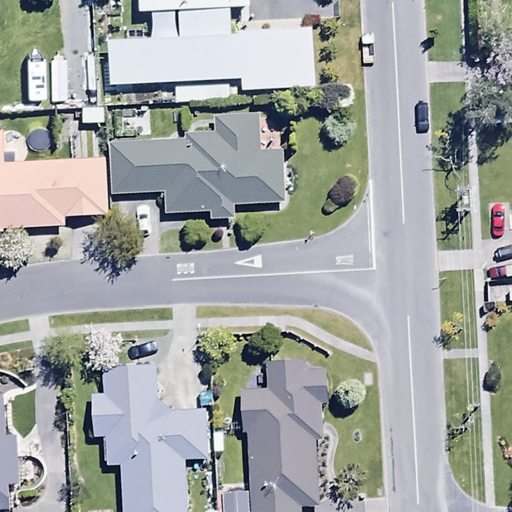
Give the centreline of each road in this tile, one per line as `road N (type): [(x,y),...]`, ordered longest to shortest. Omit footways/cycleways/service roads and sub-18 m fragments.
road 1 (residential): [(0,300),(59,288),(406,266)]
road 2 (tertiary): [(393,0),(406,266)]
road 3 (tertiary): [(406,266),(420,511)]
